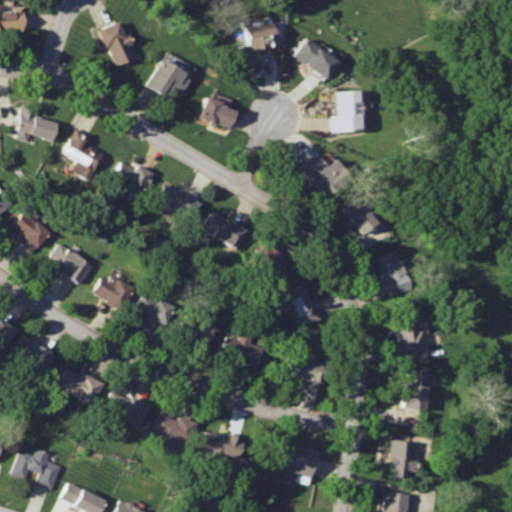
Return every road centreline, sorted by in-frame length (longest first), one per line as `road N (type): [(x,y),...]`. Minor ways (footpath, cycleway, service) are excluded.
road 1 (residential): [(0,71),(53,73),(286,208),(333,253),(344,277)]
road 2 (residential): [(0,274),(120,348),(196,383),(353,426)]
road 3 (residential): [(340,511),(360,341),(344,277)]
